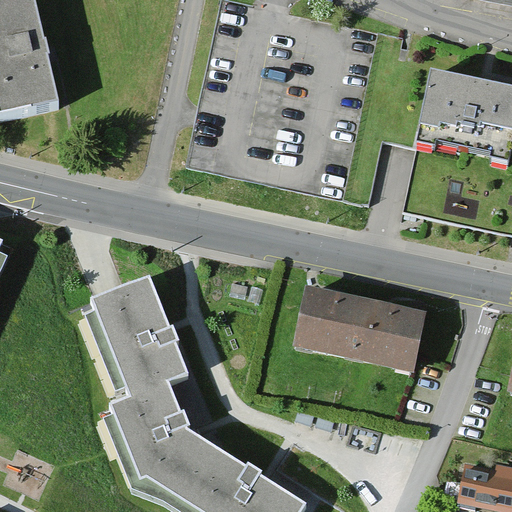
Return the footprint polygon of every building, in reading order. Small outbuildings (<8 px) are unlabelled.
[(44,0),(0,0),(0,113),(1,118),(66,105),(44,0)] [(511,0),(462,0),(511,9),(511,0)] [(511,141),(511,103),(431,86),(416,151),(506,171),(511,141)] [(0,251),(0,286),(13,257),(0,251)] [(92,314),(131,410),(111,418),(140,492),(146,489),(181,511),(297,511),(264,490),(188,444),(185,437),(168,394),(188,386),(166,330),(150,291),(92,314)] [(410,321),(288,296),(277,356),(398,380),(410,321)] [(511,342),(507,341),(495,399),(511,402),(511,342)] [(488,476),(456,470),(449,508),(471,511),(509,511),(511,498),(511,472),(490,468),(488,476)]
